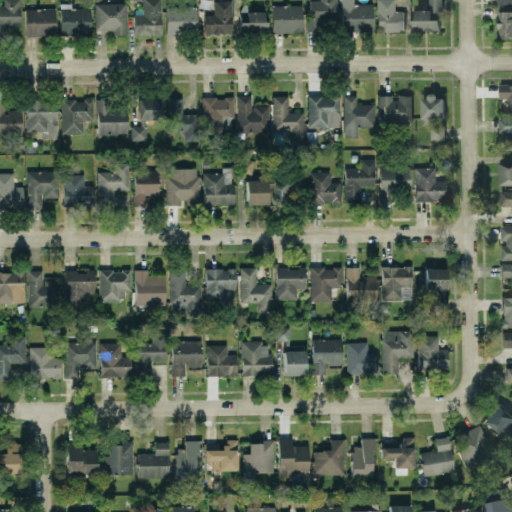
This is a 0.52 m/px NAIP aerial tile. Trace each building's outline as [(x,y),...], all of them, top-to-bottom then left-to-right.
[(0,34),(4,35),(3,26),(21,26),(20,0),(3,0),(3,4),(0,4),(0,34)] [(162,34),(161,0),(142,0),(143,14),(133,15),(134,34),(162,34)] [(232,1),(214,0),(214,14),(204,14),(203,32),(231,33),(232,1)] [(309,0),(310,18),(306,18),(306,31),(321,31),(321,21),(337,21),(336,0),(309,0)] [(372,3),(354,3),(354,0),(341,0),(342,31),(372,31),(372,3)] [(376,0),(377,31),(405,30),(405,10),(394,10),(393,0),(376,0)] [(428,0),(429,8),(414,8),(414,30),(442,29),(441,0),(428,0)] [(127,33),(126,2),(95,3),(95,30),(113,29),(113,34),(127,33)] [(61,34),(91,33),(90,7),(71,7),(71,3),(60,3),(61,34)] [(302,4),(271,5),(272,32),(302,32),(302,4)] [(511,9),(511,10),(511,4),(497,4),(498,37),(511,37),(511,9)] [(196,6),(166,6),(166,32),(196,32),(196,6)] [(55,7),(25,8),(26,36),(56,35),(55,7)] [(265,12),(239,11),(239,31),(265,31),(265,12)] [(511,83),(499,84),(499,97),(508,97),(508,109),(511,109),(511,83)] [(374,103),(357,104),(357,94),(343,95),(344,137),(357,136),(357,126),(374,126),(374,103)] [(394,95),(378,95),(378,123),(412,122),(411,94),(394,95)] [(445,138),(444,94),(421,95),(422,124),(430,123),(430,138),(445,138)] [(269,131),(268,103),(251,103),(251,95),(237,96),(238,132),(269,131)] [(288,95),(272,96),(273,135),(304,135),(303,111),(288,112),(288,95)] [(307,127),(339,127),(339,95),(308,95),(307,127)] [(232,96),(202,97),(203,131),(233,130),(232,96)] [(166,98),(167,132),(183,132),(183,141),(199,140),(197,113),(182,113),(182,97),(166,98)] [(61,99),(62,134),(83,134),(82,120),(93,119),(92,98),(61,99)] [(127,133),(126,106),(110,107),(109,98),(96,98),(97,134),(127,133)] [(138,98),(138,120),(161,119),(160,98),(138,98)] [(56,99),(25,100),(26,131),(40,131),(40,138),(57,137),(56,99)] [(0,135),(22,135),(21,108),(5,109),(4,101),(0,100),(0,135)] [(511,148),(511,115),(498,116),(499,132),(504,132),(505,149),(511,148)] [(146,139),(146,125),(130,126),(131,140),(146,139)] [(344,168),(344,202),(360,202),(360,186),(374,185),(374,158),(360,158),(360,168),(344,168)] [(511,160),(499,161),(500,184),(511,183),(511,160)] [(128,189),(128,162),(114,162),(114,170),(97,171),(98,206),(112,205),(112,190),(128,189)] [(380,165),(379,201),(394,202),(394,193),(409,193),(410,166),(380,165)] [(415,200),(446,199),(445,179),(435,180),(434,166),(414,167),(415,200)] [(199,168),(166,167),(165,204),(181,205),(181,200),(198,201),(199,168)] [(233,204),(232,167),(222,167),(222,172),(203,172),(203,205),(233,204)] [(157,196),(158,169),(134,169),(133,201),(147,201),(147,195),(157,196)] [(41,207),(41,196),(57,197),(58,171),(27,170),(26,206),(41,207)] [(329,171),(309,171),(309,203),(340,202),(340,181),(330,181),(329,171)] [(13,172),(0,172),(0,207),(23,207),(22,185),(13,185),(13,172)] [(63,174),(63,203),(93,203),(92,184),(83,185),(83,174),(63,174)] [(246,204),(267,203),(267,179),(245,179),(246,204)] [(273,200),(298,200),(298,182),(274,181),(273,200)] [(511,189),(499,189),(499,205),(511,204),(511,189)] [(500,241),(501,258),(511,257),(511,224),(500,225),(500,241)] [(511,262),(500,263),(501,277),(510,276),(510,288),(511,287),(511,262)] [(305,265),(275,266),(276,299),(297,299),(296,288),(305,288),(305,265)] [(399,300),(399,285),(411,285),(411,266),(381,265),(380,300),(399,300)] [(310,300),(331,301),(331,287),(341,287),(341,266),(310,266),(310,300)] [(346,300),(375,299),(374,275),(360,276),(359,266),(345,266),(346,300)] [(204,300),(225,300),(225,288),(234,289),(235,268),(205,267),(204,300)] [(270,283),(256,283),(255,267),(239,267),(240,302),(256,301),(257,310),(271,310),(270,283)] [(447,268),(425,267),(424,289),(432,290),(431,311),(445,312),(447,268)] [(64,269),(64,304),(86,304),(85,291),(94,291),(94,269),(64,269)] [(130,270),(99,269),(98,301),(121,301),(121,289),(130,289),(130,270)] [(164,274),(148,274),(148,269),(134,269),(134,304),(165,304),(164,274)] [(28,270),(28,306),(60,306),(60,279),(42,279),(42,270),(28,270)] [(169,270),(170,310),(201,309),(200,284),(185,284),(184,270),(169,270)] [(23,271),(0,271),(0,302),(24,302),(23,271)] [(400,299),(411,299),(411,286),(400,286),(400,299)] [(511,295),(502,296),(502,327),(511,326),(511,295)] [(275,341),(289,340),(288,326),(275,327),(275,341)] [(412,330),(382,329),(381,372),(397,372),(397,356),(412,357),(412,330)] [(511,331),(502,331),(502,347),(511,346),(511,331)] [(165,333),(152,332),(152,342),(137,342),(137,375),(150,375),(151,360),(165,360),(165,333)] [(448,369),(447,348),(438,348),(437,334),(417,335),(417,370),(448,369)] [(9,362),(25,362),(25,335),(11,335),(11,344),(0,343),(0,379),(9,379),(9,362)] [(312,338),(311,373),(325,374),(325,364),(341,364),(341,339),(312,338)] [(200,365),(200,340),(171,339),(170,375),(184,376),(184,365),(200,365)] [(96,341),(64,342),(65,377),(78,377),(78,367),(97,367),(96,341)] [(271,374),(270,341),(240,341),(241,374),(271,374)] [(345,342),(346,374),(378,373),(378,351),(367,352),(367,341),(345,342)] [(99,342),(100,376),(131,376),(130,355),(121,356),(120,342),(99,342)] [(205,344),(206,375),(236,375),(235,354),(227,354),(226,344),(205,344)] [(49,346),(30,346),(29,377),(60,377),(60,356),(49,356),(49,346)] [(305,374),(305,350),(283,350),(284,375),(305,374)] [(482,421),(511,441),(511,412),(496,402),(482,421)] [(493,455),(481,425),(453,436),(465,466),(493,455)] [(394,457),(395,467),(414,466),(413,436),(402,436),(403,441),(380,442),(380,458),(394,457)] [(422,475),(453,471),(449,436),(434,437),(436,449),(419,451),(422,475)] [(371,475),(370,450),(376,450),(376,437),(360,437),(360,445),(351,445),(351,475),(371,475)] [(309,487),(308,445),(291,445),(291,438),(277,438),(278,474),(292,474),(293,488),(309,487)] [(313,474),(345,473),(344,438),(329,438),(330,449),(313,450),(313,474)] [(195,478),(196,439),(184,439),(184,447),(175,447),(174,478),(195,478)] [(237,469),(237,439),(221,439),(221,443),(204,443),(204,460),(213,460),(213,469),(237,469)] [(66,441),(67,480),(79,480),(79,477),(98,477),(97,448),(80,448),(80,440),(66,441)] [(243,453),(243,474),(274,473),(273,440),(249,440),(249,453),(243,453)] [(168,476),(168,441),(153,441),(153,452),(137,453),(137,476),(168,476)] [(2,472),(19,472),(20,442),(5,442),(5,447),(0,446),(0,462),(2,462),(2,472)] [(102,455),(101,474),(132,474),(132,442),(108,442),(108,455),(102,455)] [(511,511),(511,496),(506,498),(504,488),(482,491),(484,511),(511,511)]
